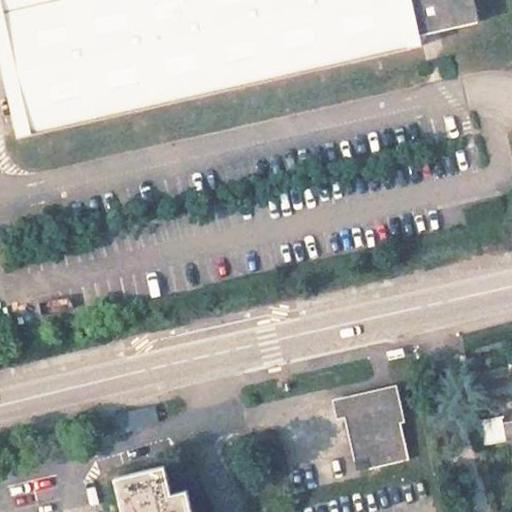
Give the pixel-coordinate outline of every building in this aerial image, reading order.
[(0,0),(0,8),(29,136),(417,47),(415,36),(480,22),(474,0),(0,0)] [(0,58),(18,138),(29,136),(0,8),(0,58)] [(485,222),(506,217),(501,197),(498,198),(494,199),(492,201),(489,203),(463,209),(466,227),(485,222)] [(389,400),(384,401),(382,393),(362,398),(341,403),(354,462),(366,460),(369,469),(410,459),(399,414),(393,415),(389,400)] [(355,476),(353,466),(330,470),(327,454),(298,459),(302,484),(355,476)] [(164,466),(115,478),(123,511),(191,511),(186,490),(171,493),(164,466)]
